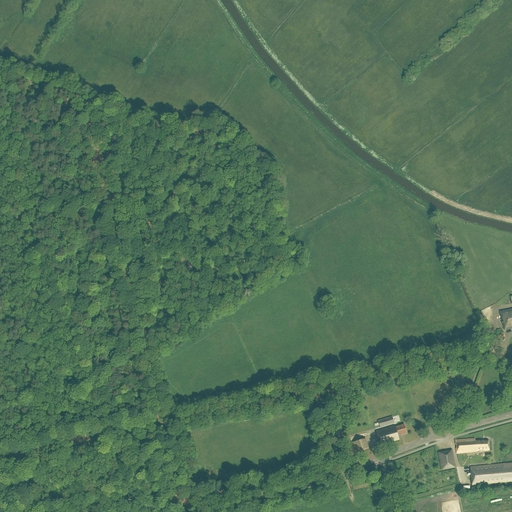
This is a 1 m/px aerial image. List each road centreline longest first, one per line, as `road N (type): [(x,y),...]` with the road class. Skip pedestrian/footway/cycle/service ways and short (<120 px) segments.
road 1 (track): [(165,420),(486,348)]
road 2 (track): [(165,420),(84,104)]
road 3 (tertiary): [(202,511),(382,457)]
road 4 (track): [(0,458),(165,420)]
road 5 (track): [(433,199),(413,164),(511,86)]
road 6 (tertiary): [(382,457),(511,413)]
